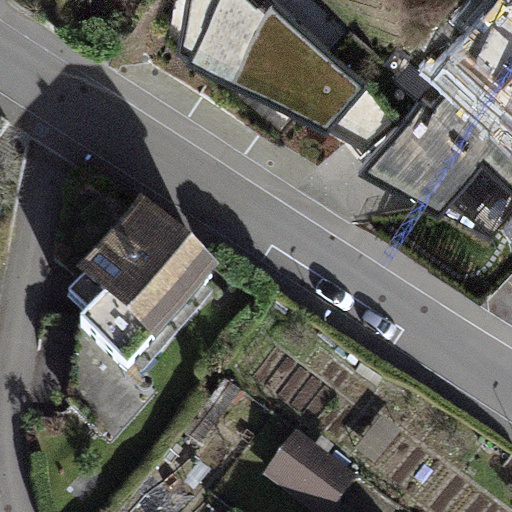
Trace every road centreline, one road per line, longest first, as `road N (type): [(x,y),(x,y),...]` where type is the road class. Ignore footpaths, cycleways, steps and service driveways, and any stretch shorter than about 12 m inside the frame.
road 1 (residential): [(511,388),(86,108)]
road 2 (residential): [(26,511),(17,445),(35,258),(86,108)]
